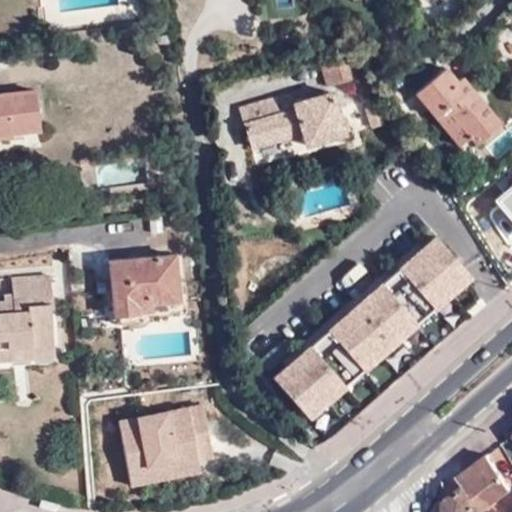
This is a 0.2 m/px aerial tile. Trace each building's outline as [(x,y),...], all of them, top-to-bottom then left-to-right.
[(353,79),(346,55),(319,61),(326,86),(353,79)] [(413,89),(456,140),(466,131),(474,139),(478,137),(495,158),(511,143),(511,135),(460,74),(455,78),(443,63),(413,89)] [(0,130),(38,126),(33,87),(0,90),(0,130)] [(346,134),(332,92),(294,104),(291,92),(240,108),(252,149),(303,134),(308,146),(346,134)] [(511,190),(500,200),(511,213),(511,190)] [(484,214),(501,250),(511,244),(511,229),(501,206),(484,214)] [(273,378),(308,417),(310,416),(324,403),(345,385),(359,372),(382,352),(396,340),(418,321),(432,309),(453,290),(468,278),(470,276),(435,237),(422,248),(286,367),(273,378)] [(281,361),(286,367),(422,248),(417,242),(281,361)] [(173,296),(170,251),(106,257),(110,312),(127,310),(128,318),(135,316),(140,311),(139,299),(173,296)] [(177,251),(170,251),(173,296),(139,299),(140,311),(181,308),(177,251)] [(0,360),(49,356),(45,303),(48,303),(45,272),(5,276),(7,292),(0,293),(0,360)] [(468,278),(453,290),(458,297),(473,284),(468,278)] [(432,309),(418,321),(423,328),(437,315),(432,309)] [(396,340),(382,352),(388,358),(402,346),(396,340)] [(359,372),(345,385),(350,391),(365,378),(359,372)] [(125,467),(171,458),(173,473),(197,468),(195,456),(210,453),(200,402),(116,418),(125,467)] [(324,403),(310,416),(314,421),(330,409),(324,403)] [(511,488),(487,454),(459,477),(481,510),(511,488)] [(128,481),(173,473),(171,458),(125,467),(128,481)] [(443,511),(481,511),(481,510),(459,477),(457,479),(448,493),(443,511)]
